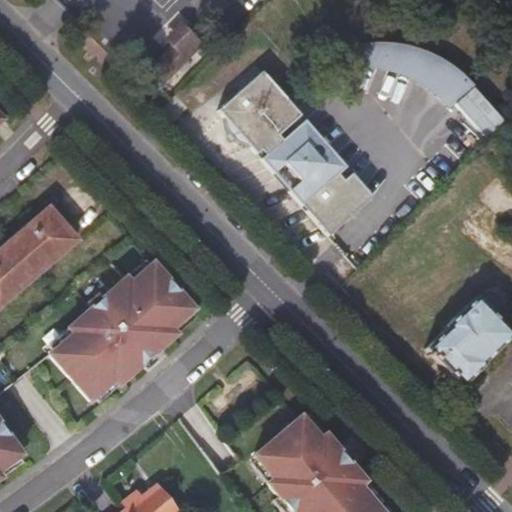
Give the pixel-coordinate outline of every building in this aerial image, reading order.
[(203,45),(180,24),(163,40),(170,48),(153,64),(168,80),(175,74),(190,58),(203,45)] [(458,102),(490,87),(480,77),(467,67),(448,57),(428,49),(398,43),(370,44),(356,47),(341,51),(330,55),(353,68),(368,68),(388,70),(408,75),(422,80),(436,88),(447,94),(458,102)] [(344,161),(330,147),(319,158),(302,140),(314,129),(302,116),(280,136),(276,132),(298,112),(265,76),(239,101),(225,116),(222,118),(284,186),(337,243),(381,203),(348,167),(338,177),(332,172),(344,161)] [(330,147),(314,129),(302,140),(319,158),(330,147)] [(7,247),(35,279),(76,241),(49,210),(28,228),(7,247)] [(0,309),(35,279),(7,247),(0,252),(0,309)] [(131,283),(125,277),(69,329),(74,335),(51,356),(92,402),(116,380),(120,386),(145,364),(177,334),(173,329),(195,309),(153,263),(131,283)] [(484,362),(511,334),(511,333),(477,296),(446,326),(447,328),(426,349),(443,366),(462,386),(485,365),(484,362)] [(308,438),(288,415),(242,456),(262,479),(256,483),(281,511),(373,511),(349,484),(354,479),(334,456),(314,433),(308,438)] [(1,476),(25,459),(0,421),(0,484),(4,481),(1,476)] [(126,511),(177,511),(158,488),(142,500),(137,494),(132,498),(123,504),(128,511),(126,511)]
